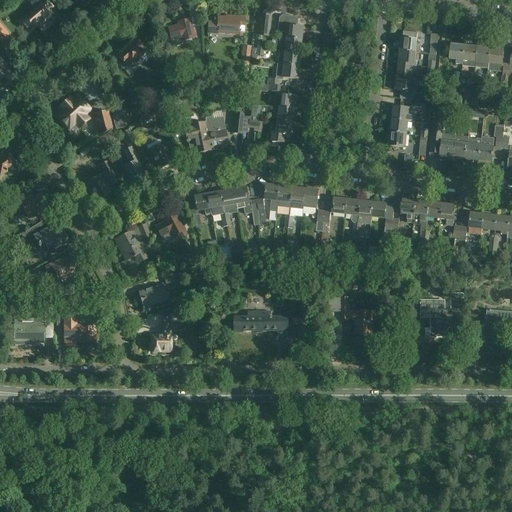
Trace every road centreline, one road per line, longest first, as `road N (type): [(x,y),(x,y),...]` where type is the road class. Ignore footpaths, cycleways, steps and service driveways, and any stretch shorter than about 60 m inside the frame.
road 1 (secondary): [(511,397),(0,394)]
road 2 (residential): [(511,372),(122,371)]
road 3 (residential): [(86,225),(205,169),(310,170)]
road 4 (residential): [(370,175),(384,0)]
road 5 (residential): [(148,0),(91,34),(11,103)]
road 6 (residential): [(322,0),(310,170)]
road 7 (residential): [(122,371),(116,287),(86,225)]
road 8 (residential): [(86,225),(11,103)]
road 9 (residential): [(370,175),(511,190)]
